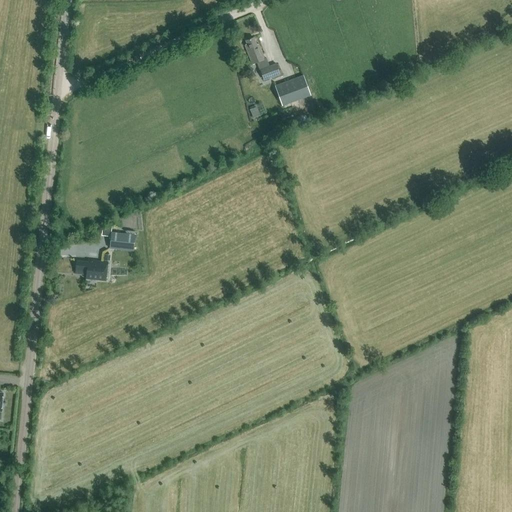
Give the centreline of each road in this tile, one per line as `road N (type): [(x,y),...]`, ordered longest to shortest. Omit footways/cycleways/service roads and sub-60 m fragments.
road 1 (unclassified): [(14,511),(59,87)]
road 2 (unclassified): [(59,87),(263,0)]
